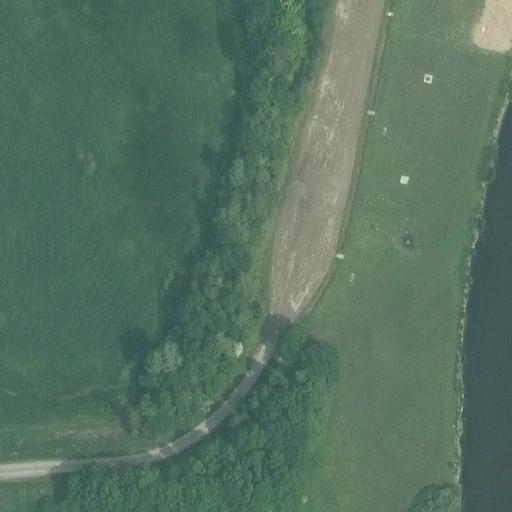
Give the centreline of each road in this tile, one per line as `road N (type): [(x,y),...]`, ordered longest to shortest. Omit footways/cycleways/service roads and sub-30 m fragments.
road 1 (track): [(249,381),(278,322),(363,0)]
road 2 (unclassified): [(0,474),(149,459),(201,431),(249,381)]
